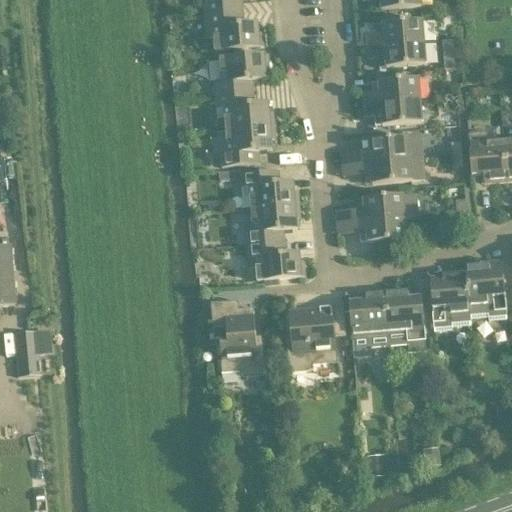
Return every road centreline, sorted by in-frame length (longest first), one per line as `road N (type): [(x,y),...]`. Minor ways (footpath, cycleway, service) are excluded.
road 1 (residential): [(330,283),(410,273),(511,232)]
road 2 (residential): [(323,128),(330,283)]
road 3 (residential): [(287,0),(297,72),(323,128)]
road 4 (residential): [(323,128),(337,72),(331,0)]
